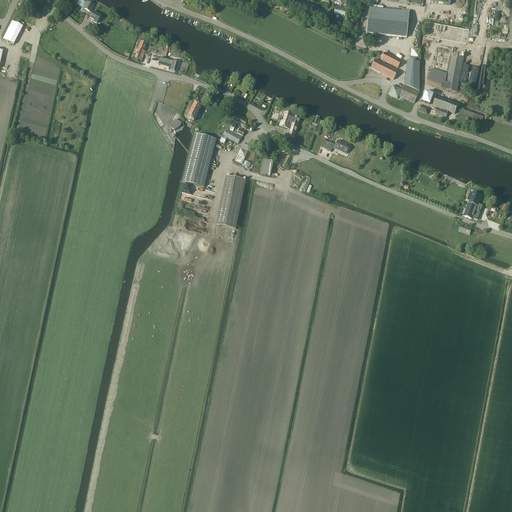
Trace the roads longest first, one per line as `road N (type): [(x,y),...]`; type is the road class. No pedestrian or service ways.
road 1 (unclassified): [(511,236),(301,151),(272,136),(236,98),(122,60),(36,0)]
road 2 (tertiary): [(511,151),(411,117),(161,0)]
